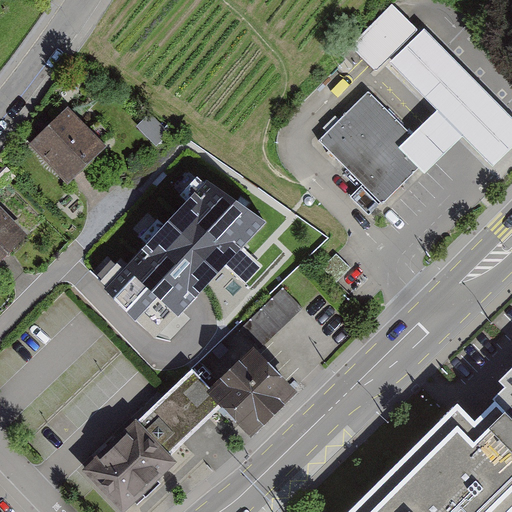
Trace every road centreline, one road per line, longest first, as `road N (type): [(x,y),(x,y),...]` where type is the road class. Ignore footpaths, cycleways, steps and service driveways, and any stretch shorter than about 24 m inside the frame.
road 1 (primary): [(511,244),(225,511)]
road 2 (residential): [(0,112),(83,0)]
